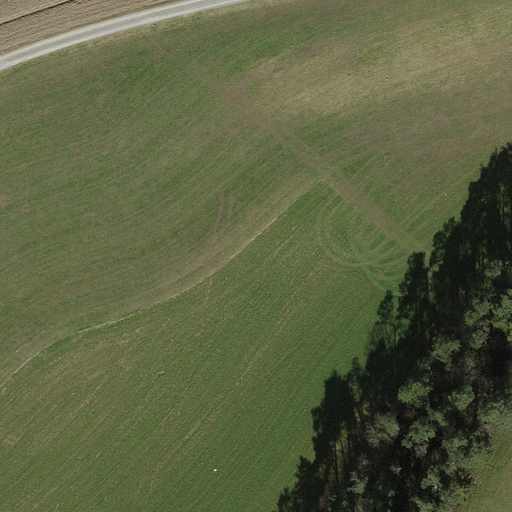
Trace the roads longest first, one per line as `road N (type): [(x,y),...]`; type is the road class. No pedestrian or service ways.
road 1 (track): [(321,511),(366,427),(475,276)]
road 2 (track): [(205,0),(0,63)]
